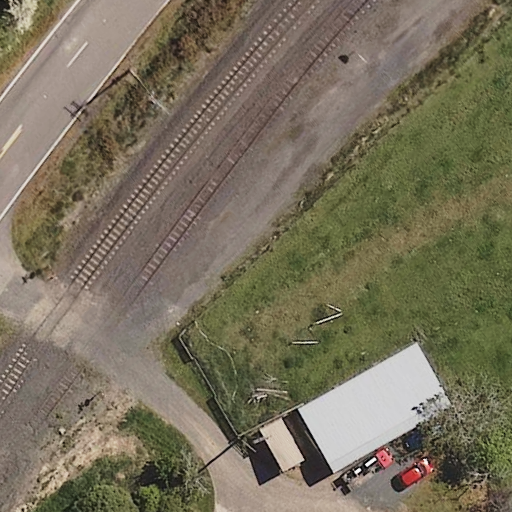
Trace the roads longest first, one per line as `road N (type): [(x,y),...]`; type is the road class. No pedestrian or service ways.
road 1 (track): [(0,284),(93,341),(228,466),(372,511)]
road 2 (secondary): [(122,0),(0,155)]
